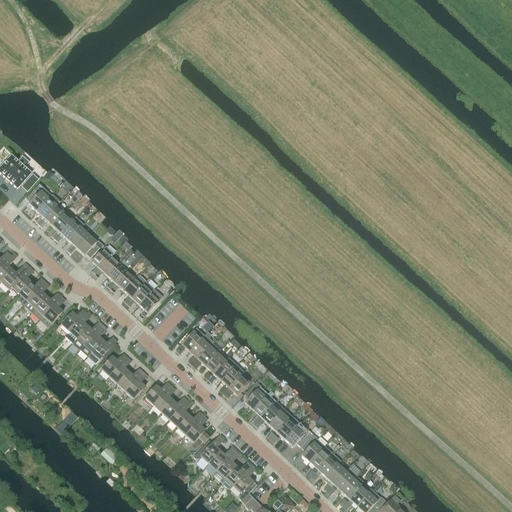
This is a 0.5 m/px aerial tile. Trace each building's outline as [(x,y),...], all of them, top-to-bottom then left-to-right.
[(10,157),(0,168),(0,175),(16,191),(30,175),(23,169),(28,164),(21,159),(17,163),(10,157)] [(32,177),(21,188),(26,193),(37,181),(32,177)] [(28,206),(36,214),(48,201),(39,193),(38,195),(34,191),(25,201),(29,204),(28,206)] [(35,224),(39,227),(56,208),(48,201),(36,214),(41,218),(35,224)] [(56,208),(39,227),(42,230),(47,224),(52,228),(64,215),(56,208)] [(51,239),(54,242),(75,219),(72,222),(64,215),(52,228),(56,232),(51,239)] [(75,219),(54,242),(58,245),(63,239),(68,243),(80,230),(83,226),(75,219)] [(80,230),(68,243),(72,247),(67,253),(70,256),(76,250),(88,237),(80,230)] [(76,250),(84,258),(85,256),(90,260),(99,250),(102,247),(97,242),(95,244),(88,237),(76,250)] [(91,264),(96,268),(89,276),(92,279),(111,258),(114,256),(106,248),(105,249),(103,248),(102,247),(99,250),(101,250),(102,252),(91,264)] [(0,261),(0,269),(11,258),(7,255),(0,262),(0,261)] [(11,258),(0,269),(0,284),(1,285),(12,272),(8,269),(14,261),(11,258)] [(111,258),(92,279),(95,281),(102,274),(107,279),(107,278),(119,266),(111,258)] [(109,287),(112,289),(127,273),(119,266),(107,278),(112,283),(109,287)] [(12,272),(1,285),(9,292),(12,289),(11,289),(27,272),(26,272),(23,269),(16,276),(12,272)] [(27,272),(11,289),(12,289),(19,296),(30,284),(26,280),(33,273),(29,269),(26,272),(27,272)] [(118,289),(123,293),(135,280),(127,273),(112,289),(115,292),(118,289)] [(123,303),(126,306),(139,292),(146,284),(138,277),(135,280),(123,293),(128,298),(125,301),(123,303)] [(19,296),(15,300),(24,308),(45,284),(42,281),(35,288),(30,284),(19,296)] [(45,284),(24,308),(31,315),(46,299),(42,295),(49,288),(45,284)] [(139,292),(126,306),(129,309),(134,303),(139,308),(146,300),(154,292),(146,284),(139,292)] [(146,300),(139,308),(144,313),(141,316),(139,318),(142,321),(159,303),(162,299),(154,292),(146,300)] [(46,299),(31,315),(39,322),(39,323),(61,299),(57,296),(51,303),(46,299)] [(61,299),(39,323),(48,330),(51,326),(63,314),(58,310),(65,302),(61,299)] [(61,327),(69,334),(64,338),(65,339),(86,315),(82,312),(77,318),(72,314),(61,327)] [(86,315),(65,339),(72,345),(76,340),(76,341),(87,328),(84,325),(92,316),(89,314),(88,315),(87,314),(86,315)] [(76,340),(72,345),(80,352),(84,348),(103,327),(99,324),(97,326),(92,332),(87,328),(76,341),(76,340)] [(84,348),(80,352),(87,359),(88,359),(102,342),(99,339),(105,332),(107,330),(103,327),(84,348)] [(192,334),(181,347),(175,353),(179,357),(185,350),(189,354),(201,341),(204,338),(196,330),(192,334)] [(191,360),(187,364),(191,368),(209,349),(203,344),(207,340),(204,338),(201,341),(189,354),(196,361),(195,363),(191,360)] [(102,342),(88,359),(95,366),(99,362),(112,347),(116,343),(112,340),(106,346),(102,342)] [(209,349),(191,368),(195,371),(201,365),(205,369),(217,356),(220,352),(212,345),(209,349)] [(100,371),(109,379),(127,360),(123,356),(116,363),(112,359),(100,371)] [(217,356),(205,369),(213,376),(224,363),(217,356)] [(224,363),(213,376),(211,378),(207,382),(211,386),(217,380),(221,384),(236,367),(228,359),(224,363)] [(127,360),(109,379),(117,386),(128,374),(124,370),(130,363),(127,360)] [(236,367),(221,384),(224,387),(219,393),(223,397),(227,393),(240,378),(244,374),(236,367)] [(128,374),(117,386),(125,394),(142,374),(139,371),(132,378),(128,374)] [(142,374),(125,394),(133,402),(144,389),(140,385),(146,378),(142,374)] [(203,379),(207,382),(211,378),(207,374),(203,379)] [(237,398),(249,386),(240,378),(227,393),(231,396),(233,394),(237,398)] [(244,405),(252,413),(268,396),(260,389),(260,388),(256,384),(243,397),(248,401),(244,405)] [(145,400),(153,408),(170,388),(167,385),(160,392),(156,388),(145,400)] [(170,388),(153,408),(161,415),(172,402),(168,399),(174,392),(170,388)] [(227,393),(223,397),(227,401),(231,396),(227,393)] [(260,420),(276,403),(270,398),(273,395),(270,393),(268,396),(252,413),(257,417),(255,419),(258,422),(260,420)] [(172,402),(161,415),(169,423),(186,403),(183,400),(176,407),(172,402)] [(186,403),(169,423),(177,430),(188,417),(184,414),(190,407),(186,403)] [(260,420),(258,422),(261,425),(264,423),(268,427),(284,411),(276,403),(260,420)] [(284,411),(268,427),(276,435),(292,418),(284,411)] [(188,417),(177,430),(185,438),(202,418),(199,414),(192,421),(188,417)] [(202,418),(185,438),(193,445),(198,439),(204,444),(209,439),(203,434),(204,433),(199,428),(206,421),(202,418)] [(292,418),(276,435),(284,442),(299,425),(292,418)] [(250,424),(253,427),(258,422),(255,419),(250,424)] [(258,422),(253,427),(257,430),(261,425),(258,422)] [(299,425),(284,442),(292,450),(296,446),(300,450),(312,436),(308,432),(307,433),(299,425)] [(266,439),(269,442),(274,437),(271,434),(266,439)] [(312,436),(300,450),(304,454),(301,458),(309,465),(321,452),(324,448),(317,441),(312,436)] [(274,437),(269,442),(273,445),(277,440),(274,437)] [(201,459),(208,466),(220,454),(215,449),(222,442),(218,439),(211,446),(208,443),(193,459),(195,461),(198,461),(201,459)] [(321,452),(309,465),(317,473),(329,460),(333,455),(324,448),(321,452)] [(220,454),(208,466),(216,473),(213,477),(214,478),(220,483),(221,484),(236,468),(231,464),(238,457),(234,454),(230,450),(224,457),(220,454)] [(329,460),(317,473),(320,476),(325,480),(337,467),(340,463),(334,457),(333,455),(329,460)] [(236,468),(221,484),(222,485),(228,490),(229,491),(232,488),(250,469),(246,465),(240,472),(236,468)] [(337,467),(325,480),(333,487),(345,474),(337,467)] [(250,469),(232,488),(240,495),(238,497),(239,500),(242,503),(249,496),(248,496),(256,487),(247,479),(254,472),(250,469)] [(345,474),(333,487),(341,495),(352,482),(356,477),(348,470),(345,474)] [(307,477),(310,480),(315,475),(311,472),(307,477)] [(315,475),(310,480),(314,483),(318,478),(320,476),(317,473),(315,475)] [(352,482),(341,495),(349,502),(360,489),(352,482)] [(360,489),(349,502),(356,509),(372,492),(364,485),(360,489)] [(323,491),(326,494),(331,489),(327,486),(323,491)] [(331,489),(326,494),(329,498),(334,493),(331,489)] [(372,492),(356,509),(359,511),(377,511),(385,504),(381,500),(380,500),(372,492)] [(264,511),(249,496),(242,503),(245,507),(244,508),(247,511),(248,511),(250,511),(264,511)] [(271,509),(274,511),(290,511),(294,509),(283,498),(271,509)] [(394,498),(380,511),(401,511),(396,507),(399,503),(394,498)] [(338,506),(342,509),(347,504),(343,501),(338,506)]
